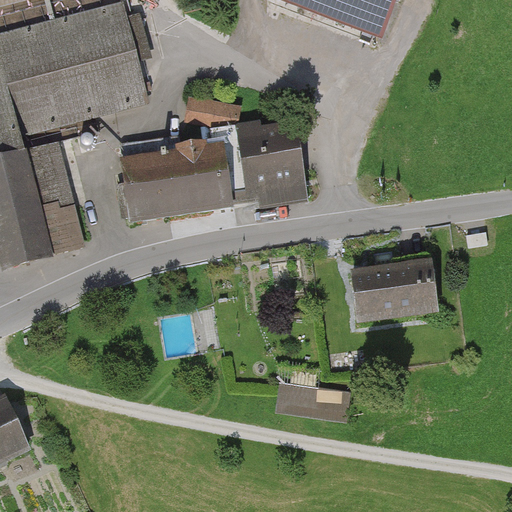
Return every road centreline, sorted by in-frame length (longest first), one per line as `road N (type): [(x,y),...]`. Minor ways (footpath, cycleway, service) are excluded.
road 1 (tertiary): [(511,204),(208,248),(133,267),(0,323)]
road 2 (track): [(0,375),(340,450),(511,472)]
road 3 (track): [(266,56),(195,58),(169,86),(170,118),(161,129),(110,141),(96,168),(125,270)]
road 4 (track): [(344,228),(347,136),(318,79),(266,56),(249,0)]
road 5 (track): [(416,0),(396,54),(347,136)]
